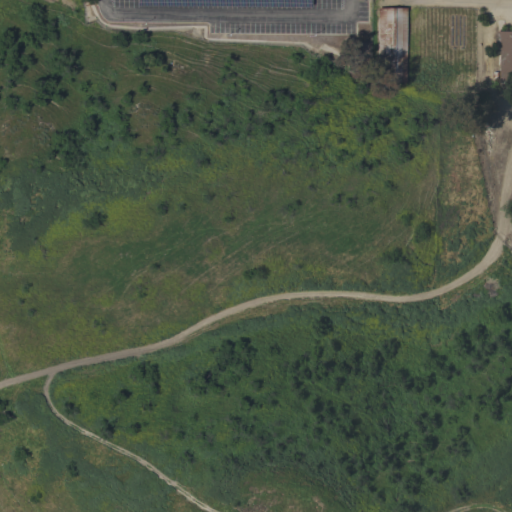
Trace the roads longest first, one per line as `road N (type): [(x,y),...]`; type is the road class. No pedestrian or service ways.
road 1 (track): [(511,168),(495,246),(439,290),(242,308),(137,350),(0,385)]
road 2 (track): [(62,366),(47,394),(64,421),(217,511)]
